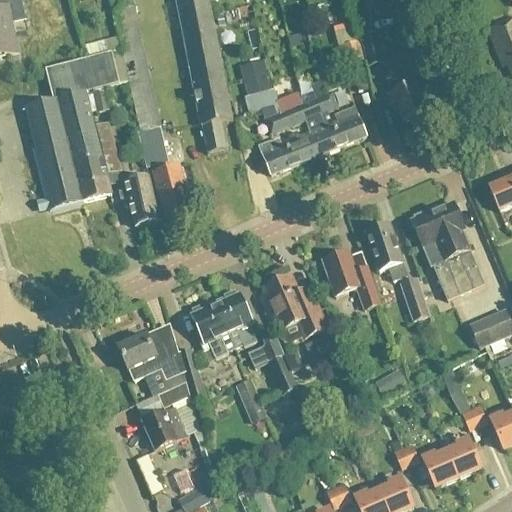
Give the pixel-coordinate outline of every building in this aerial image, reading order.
[(0,0),(0,59),(17,56),(8,19),(24,15),(20,0),(0,0)] [(111,0),(141,134),(138,135),(141,146),(146,170),(168,164),(131,0),(111,0)] [(175,0),(201,130),(203,129),(208,156),(226,152),(222,126),(233,124),(208,0),(175,0)] [(458,0),(461,14),(474,10),(471,0),(458,0)] [(378,22),(390,18),(385,2),(373,6),(378,22)] [(511,22),(488,32),(491,40),(503,70),(507,67),(511,80),(511,22)] [(385,65),(378,34),(361,38),(368,69),(385,65)] [(90,57),(110,54),(108,41),(88,44),(90,57)] [(365,65),(360,43),(341,48),(346,70),(365,65)] [(89,62),(81,63),(88,95),(120,88),(112,56),(105,58),(89,62)] [(91,117),(86,98),(86,96),(88,95),(81,63),(80,64),(45,72),(53,104),(26,111),(49,203),(51,212),(111,198),(91,117)] [(428,116),(413,76),(408,64),(389,71),(392,80),(387,82),(389,85),(392,95),(385,98),(390,109),(396,107),(403,126),(428,116)] [(105,92),(92,95),(97,115),(109,112),(105,92)] [(321,118),(321,119),(339,111),(332,95),(314,102),(315,103),(321,118)] [(307,125),(321,119),(321,118),(315,103),(314,102),(298,109),(304,126),(307,125)] [(274,105),(261,111),(272,139),(288,133),(282,117),(282,116),(279,117),(274,105)] [(298,109),(282,116),(282,117),(288,133),(304,126),(298,109)] [(334,117),(335,120),(336,123),(332,125),(343,150),(367,141),(358,116),(355,109),(334,117)] [(309,136),(318,160),(343,150),(332,125),(328,127),(326,123),(316,127),(318,131),(315,132),(316,133),(309,136)] [(285,144),(295,169),(318,160),(309,136),(301,139),(301,137),(299,138),(297,135),(288,139),(289,142),(285,144)] [(258,149),(261,156),(271,179),(295,169),(285,144),(281,145),(279,142),(270,146),(269,144),(258,149)] [(191,211),(180,169),(154,176),(166,221),(191,211)] [(148,180),(118,187),(121,202),(128,201),(135,230),(159,225),(148,180)] [(500,216),(511,210),(511,182),(490,191),(500,216)] [(415,220),(416,223),(412,225),(432,272),(434,271),(449,306),(486,289),(463,235),(466,234),(454,206),(437,214),(437,212),(415,220)] [(407,281),(389,229),(365,237),(379,276),(388,273),(393,286),(407,281)] [(349,256),(337,261),(322,266),(335,301),(357,293),(365,315),(381,309),(367,272),(356,276),(349,256)] [(431,320),(418,280),(400,286),(414,326),(431,320)] [(327,331),(317,310),(309,291),(298,296),(291,281),(264,292),(282,333),(298,326),(305,341),(327,331)] [(215,308),(235,353),(243,349),(244,351),(256,346),(249,330),(253,327),(252,324),(255,323),(251,313),(248,315),(240,297),(236,299),(234,294),(224,299),(226,303),(215,308)] [(235,353),(215,308),(205,312),(203,308),(193,313),(195,317),(191,319),(199,337),(196,338),(200,347),(203,346),(204,349),(208,347),(215,364),(228,358),(227,356),(235,353)] [(471,329),(480,352),(511,338),(511,330),(505,314),(471,329)] [(130,375),(134,384),(161,372),(170,393),(186,386),(183,377),(177,356),(169,328),(118,351),(129,376),(130,375)] [(271,364),(284,357),(274,334),(262,339),(265,347),(264,347),(264,349),(271,364)] [(316,366),(323,363),(321,358),(339,350),(335,340),(334,337),(305,349),(313,367),(316,366)] [(186,386),(190,399),(191,406),(205,401),(191,352),(177,356),(183,377),(186,386)] [(299,393),(298,390),(291,374),(284,357),(271,364),(268,365),(283,400),(299,393)] [(252,383),(237,389),(252,426),(267,419),(252,383)] [(173,407),(190,399),(186,386),(170,393),(158,397),(164,410),(173,407)] [(480,409),(471,413),(479,432),(489,428),(480,409)] [(165,417),(164,416),(143,426),(156,456),(177,446),(177,445),(188,440),(175,412),(165,417)] [(471,435),(479,432),(471,413),(462,417),(471,435)] [(504,452),(511,448),(511,418),(504,422),(503,419),(502,419),(500,413),(489,418),(492,424),(491,424),(504,452)] [(458,452),(447,457),(458,482),(481,472),(469,444),(457,449),(458,452)] [(413,447),(403,452),(411,471),(421,467),(413,447)] [(411,471),(403,452),(395,456),(403,475),(411,471)] [(458,482),(447,457),(436,462),(434,459),(423,464),(435,492),(458,482)] [(155,463),(147,466),(159,498),(167,495),(155,463)] [(179,503),(183,511),(194,511),(219,499),(214,483),(179,503)] [(391,491),(380,496),(386,511),(410,511),(413,511),(401,483),(390,488),(391,491)] [(345,487),(335,491),(343,509),(353,505),(345,487)] [(334,511),(337,511),(343,509),(335,491),(327,495),(334,511)] [(359,511),(386,511),(380,496),(369,501),(367,497),(356,503),(359,511)]
